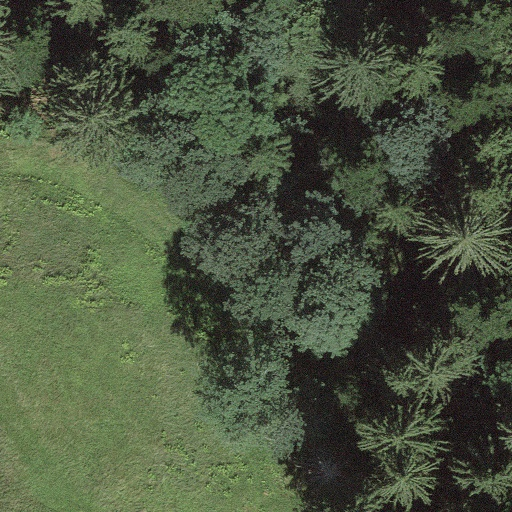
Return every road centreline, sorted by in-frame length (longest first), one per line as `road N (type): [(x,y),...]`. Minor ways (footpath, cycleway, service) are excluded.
road 1 (track): [(0,154),(45,157),(112,190),(417,511)]
road 2 (track): [(72,511),(0,401)]
